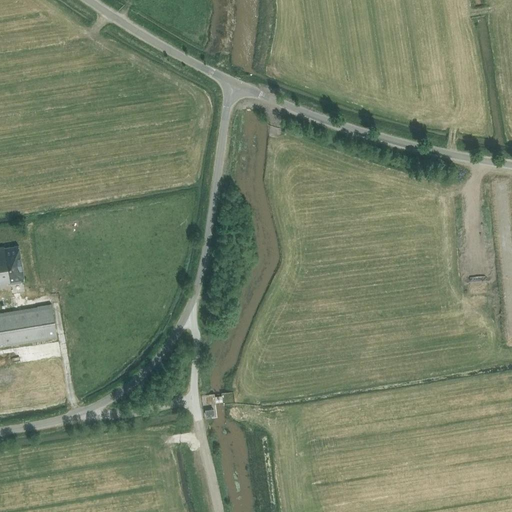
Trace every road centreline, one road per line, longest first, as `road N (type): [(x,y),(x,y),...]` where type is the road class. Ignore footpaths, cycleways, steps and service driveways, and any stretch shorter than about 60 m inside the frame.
road 1 (tertiary): [(231,84),(400,142),(511,162)]
road 2 (unclassified): [(0,431),(65,418),(117,394),(155,363),(189,308)]
road 3 (unclassified): [(189,308),(201,278),(231,84)]
road 4 (track): [(220,511),(195,406),(124,416),(92,409)]
road 5 (tertiary): [(231,84),(90,0)]
